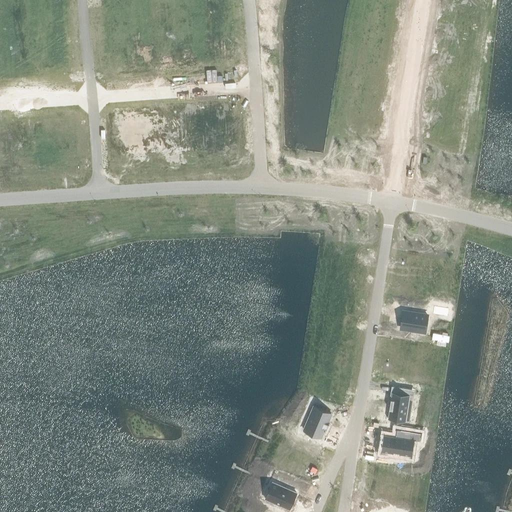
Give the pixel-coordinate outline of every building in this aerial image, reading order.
[(451,0),(450,7),(453,8),(452,19),(480,23),(482,10),(474,9),(475,0),(451,0)] [(375,4),(371,27),(388,30),(389,20),(395,21),(397,7),(375,4)] [(54,8),(36,9),(37,20),(55,19),(54,8)] [(220,13),(200,14),(201,26),(221,25),(220,13)] [(129,17),(109,19),(110,31),(130,29),(129,17)] [(55,19),(37,20),(38,30),(56,29),(55,19)] [(221,25),(201,26),(202,37),(222,36),(221,25)] [(447,27),(444,47),(464,50),(466,41),(471,42),(473,31),(447,27)] [(56,29),(38,30),(38,40),(56,39),(56,29)] [(130,29),(110,31),(111,42),(130,41),(131,41),(130,29)] [(367,42),(365,57),(389,61),(391,45),(383,44),(384,42),(381,42),(382,37),(366,35),(365,41),(367,42)] [(222,36),(202,37),(202,48),(204,48),(225,46),(224,36),(222,36)] [(56,39),(38,40),(39,50),(40,50),(57,49),(56,39)] [(111,42),(110,42),(110,53),(131,52),(130,41),(111,42)] [(225,46),(204,48),(205,58),(225,57),(225,46)] [(57,49),(40,50),(41,61),(59,59),(58,49),(57,49)] [(131,52),(110,53),(111,65),(131,63),(131,52)] [(225,57),(205,58),(206,70),(226,69),(225,57)] [(59,59),(41,61),(42,71),(60,70),(59,59)] [(442,60),(439,77),(465,81),(468,64),(442,60)] [(131,63),(111,65),(112,77),(132,75),(131,63)] [(359,63),(357,71),(363,71),(360,88),(384,91),(387,75),(373,73),(374,65),(359,63)] [(60,70),(42,71),(43,81),(60,80),(60,70)] [(437,91),(435,105),(459,109),(460,97),(466,98),(468,88),(454,86),(452,93),(437,91)] [(358,97),(354,125),(378,129),(381,113),(370,111),(372,99),(358,97)] [(241,131),(229,132),(231,151),(243,151),(241,131)] [(229,132),(219,133),(220,156),(225,156),(224,152),(231,151),(229,132)] [(208,133),(196,134),(198,157),(209,157),(208,133)] [(219,133),(208,133),(209,157),(220,156),(219,133)] [(176,145),(166,146),(167,166),(178,165),(176,145)] [(189,145),(176,145),(178,165),(190,164),(189,145)] [(166,146),(155,147),(156,167),(167,166),(166,146)] [(155,147),(144,148),(145,168),(156,167),(155,147)] [(133,148),(122,149),(124,173),(135,172),(133,148)] [(144,148),(133,148),(135,172),(140,172),(139,168),(145,168),(144,148)] [(122,149),(110,150),(112,174),(124,173),(122,149)] [(0,181),(22,180),(22,177),(28,177),(28,180),(37,179),(37,176),(43,176),(43,179),(52,178),(52,175),(58,175),(58,178),(67,177),(67,174),(73,174),(73,177),(74,177),(73,153),(0,157),(0,181)] [(327,241),(324,256),(338,258),(338,260),(360,264),(361,256),(350,254),(351,245),(327,241)] [(410,264),(408,280),(435,284),(438,268),(410,264)] [(322,272),(320,286),(334,288),(333,291),(355,294),(356,286),(345,284),(347,275),(322,272)] [(317,302),(315,316),(329,318),(329,321),(350,324),(351,316),(340,315),(342,306),(317,302)] [(447,316),(448,309),(434,306),(433,314),(447,316)] [(403,312),(400,329),(425,333),(427,315),(403,312)] [(312,332),(310,346),(324,349),(324,351),(345,355),(347,347),(336,345),(337,336),(312,332)] [(397,353),(395,366),(409,368),(407,381),(421,383),(425,358),(436,360),(438,351),(412,347),(411,355),(397,353)] [(308,362),(305,377),(320,379),(319,382),(341,385),(342,377),(331,375),(332,366),(308,362)] [(392,392),(387,419),(409,423),(411,412),(407,411),(409,395),(392,392)] [(314,407),(304,431),(320,438),(331,414),(314,407)] [(384,436),(381,452),(411,457),(413,440),(419,441),(420,433),(400,430),(399,438),(384,436)] [(292,437),(287,448),(297,453),(294,460),(294,459),(292,462),(293,463),(290,470),(301,474),(302,472),(306,474),(309,467),(310,467),(312,462),(311,462),(314,454),(304,449),(306,444),(292,437)] [(272,483),(265,499),(289,510),(296,493),(280,486),(284,477),(270,471),(266,481),(272,483)] [(377,476),(375,493),(399,497),(401,490),(405,490),(406,480),(404,480),(405,474),(390,471),(389,478),(377,476)]
